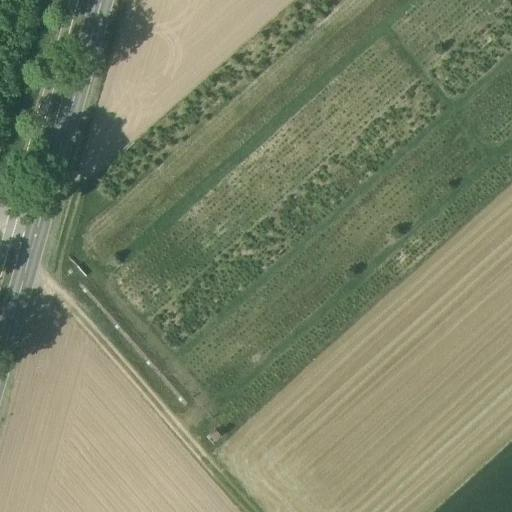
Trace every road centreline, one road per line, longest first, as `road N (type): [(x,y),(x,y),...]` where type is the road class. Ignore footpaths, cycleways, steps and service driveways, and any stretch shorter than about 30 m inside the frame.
road 1 (track): [(248,511),(0,224)]
road 2 (secondary): [(0,362),(103,0)]
